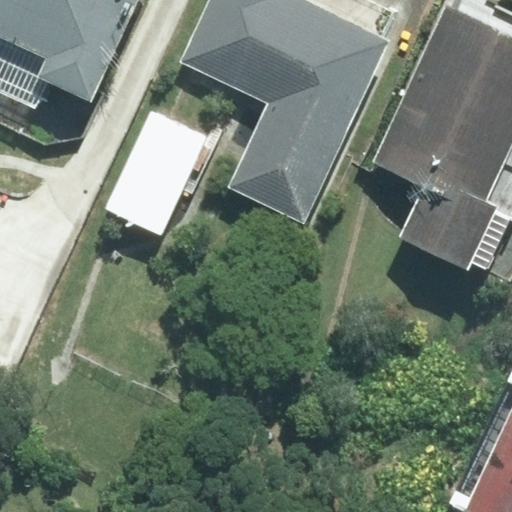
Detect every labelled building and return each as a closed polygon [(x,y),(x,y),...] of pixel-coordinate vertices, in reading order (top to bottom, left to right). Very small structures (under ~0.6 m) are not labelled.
[(0,0),(0,17),(75,51),(66,71),(115,93),(157,0),(0,0)] [(223,0),(198,57),(288,98),(250,182),(325,215),(406,37),(322,0),(223,0)] [(511,264),(511,8),(492,0),(460,0),(392,156),(442,178),(418,232),(509,272),(511,264)] [(123,205),(181,230),(224,133),(165,107),(123,205)] [(0,234),(21,189),(0,179),(0,330),(9,311),(0,306),(0,234)] [(511,511),(511,426),(474,511),(511,511)]
